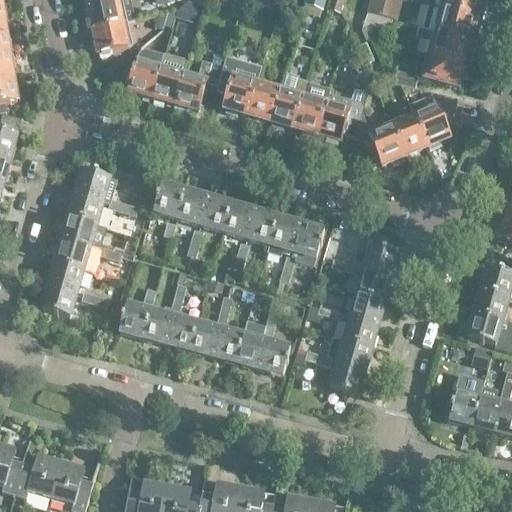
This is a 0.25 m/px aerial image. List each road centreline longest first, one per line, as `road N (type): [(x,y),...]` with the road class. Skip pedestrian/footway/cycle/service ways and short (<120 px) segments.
road 1 (residential): [(456,229),(64,113)]
road 2 (residential): [(142,396),(385,458)]
road 3 (residential): [(385,458),(436,273),(456,229)]
road 4 (residential): [(0,336),(64,113)]
road 5 (residential): [(456,229),(511,90)]
road 6 (residential): [(0,360),(142,396)]
road 7 (residential): [(107,511),(142,396)]
